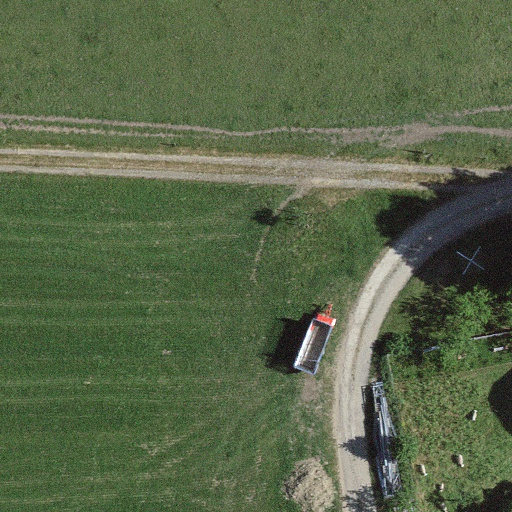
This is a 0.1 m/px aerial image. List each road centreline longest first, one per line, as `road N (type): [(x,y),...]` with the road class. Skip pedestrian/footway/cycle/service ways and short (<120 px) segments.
road 1 (track): [(0,154),(511,180)]
road 2 (unknown): [(511,191),(423,235),(389,271),(363,319),(353,420),(367,511)]
